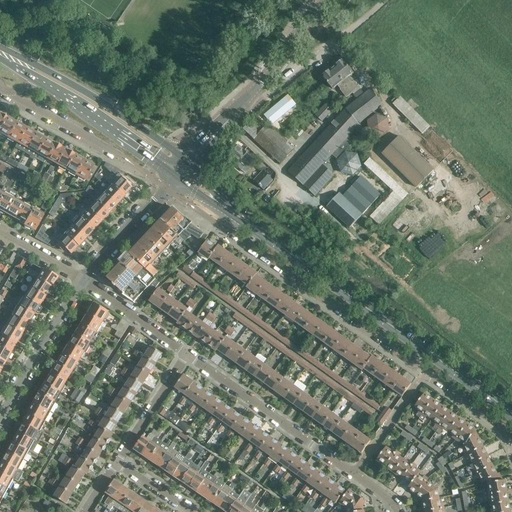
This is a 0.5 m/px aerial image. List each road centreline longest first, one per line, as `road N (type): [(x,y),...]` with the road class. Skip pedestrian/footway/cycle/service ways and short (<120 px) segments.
road 1 (primary): [(511,413),(240,216)]
road 2 (residential): [(214,204),(226,230),(426,373)]
road 3 (primary): [(187,162),(105,104),(0,48)]
road 4 (residential): [(352,477),(186,357)]
road 5 (residential): [(230,113),(247,113),(385,0)]
road 6 (residential): [(0,427),(85,281)]
road 7 (primary): [(36,82),(176,175)]
road 8 (tertiary): [(230,113),(320,0)]
road 9 (residential): [(85,281),(176,175)]
road 10 (residential): [(116,464),(186,357)]
road 11 (residential): [(352,477),(426,373)]
road 12 (residential): [(186,357),(85,281)]
